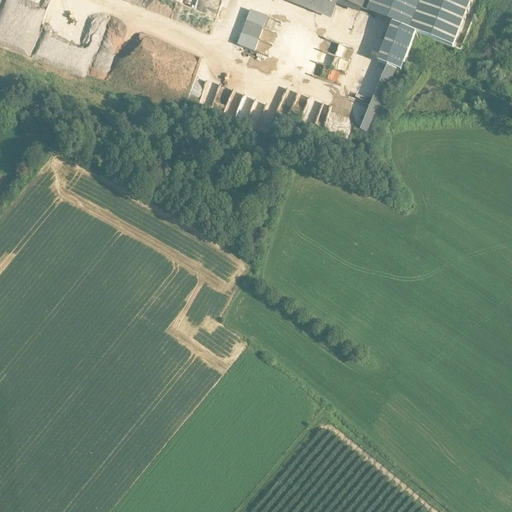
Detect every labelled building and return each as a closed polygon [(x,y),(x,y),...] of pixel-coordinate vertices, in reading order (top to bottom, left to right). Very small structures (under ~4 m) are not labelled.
[(334,0),(339,2),(369,13),(374,0),(334,0)] [(393,0),(418,10),(461,27),(472,0),(393,0)] [(251,12),(238,46),(256,53),(269,18),(251,12)] [(401,72),(417,34),(393,25),(378,63),(388,67),(398,71),(401,72)] [(369,136),(396,71),(386,67),(360,132),(369,136)]
